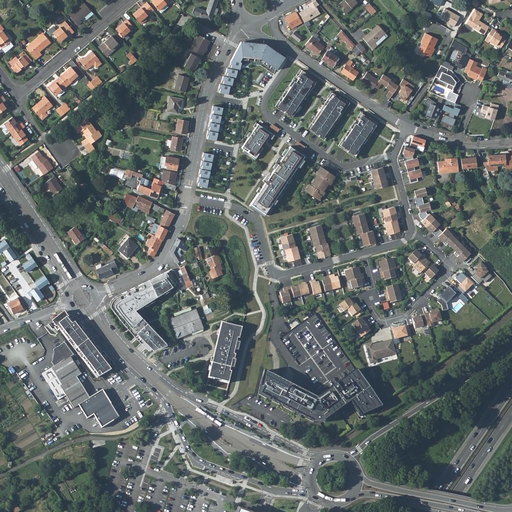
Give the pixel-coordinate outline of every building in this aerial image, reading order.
[(168,1),(167,0),(153,0),(150,2),(158,11),(169,1),(168,1)] [(196,8),(194,14),(195,15),(211,20),(213,14),(214,14),(216,9),(215,8),(217,0),(210,0),(208,5),(206,11),(196,8)] [(343,0),(338,5),(345,13),(360,0),(343,0)] [(148,6),(146,3),(138,10),(138,11),(132,16),(140,26),(143,22),(141,20),(152,11),(148,6)] [(90,12),(83,4),(72,13),(71,11),(68,14),(77,25),(80,23),(79,21),(90,12)] [(369,4),(365,8),(369,13),(374,9),(369,4)] [(459,16),(445,9),(440,17),(455,25),(459,16)] [(466,24),(484,35),(489,26),(479,20),(482,14),(475,9),(466,24)] [(295,12),(285,17),(292,28),(301,23),(295,12)] [(319,24),(321,26),(329,16),(327,14),(325,16),(325,17),(319,24)] [(57,26),(50,33),(57,41),(64,35),(65,36),(71,31),(62,20),(59,23),(60,24),(57,26)] [(123,25),(115,31),(122,39),(127,35),(126,34),(133,29),(126,20),(122,24),(123,25)] [(377,45),(374,43),(385,33),(377,24),(363,38),(373,49),(377,45)] [(0,27),(0,48),(1,50),(9,43),(1,32),(3,31),(0,27)] [(492,28),(485,41),(488,43),(489,41),(496,45),(496,44),(501,47),(506,39),(499,35),(500,33),(492,28)] [(295,32),(291,36),(298,42),(302,38),(295,32)] [(422,42),(418,50),(426,54),(428,53),(432,55),(434,51),(432,50),(438,38),(425,32),(421,41),(422,42)] [(315,33),(305,44),(317,55),(324,47),(318,42),(320,40),(317,37),(318,35),(315,33)] [(344,33),(341,35),(345,40),(353,48),(355,45),(344,33)] [(385,33),(374,43),(377,45),(387,36),(385,33)] [(42,35),(28,47),(37,59),(41,56),(38,53),(42,50),(42,49),(49,43),(42,35)] [(198,35),(190,49),(202,56),(210,41),(198,35)] [(108,55),(107,53),(117,45),(110,37),(97,49),(105,58),(108,55)] [(454,40),(450,47),(465,54),(467,49),(454,40)] [(220,93),(228,94),(230,86),(232,86),(234,78),(236,78),(237,70),(240,71),(241,62),(240,62),(242,57),(261,59),(277,70),(285,57),(269,46),(240,44),(231,60),(230,63),(232,63),(231,69),(227,68),(226,71),(228,71),(227,77),(223,76),(222,79),(224,79),(223,85),(219,84),(219,87),(221,87),(220,93)] [(117,45),(107,53),(108,55),(118,47),(117,45)] [(327,50),(321,59),(332,66),(338,58),(336,57),(337,56),(335,54),(334,55),(327,50)] [(81,59),(78,62),(86,71),(98,61),(91,53),(87,57),(86,57),(82,60),(81,59)] [(191,54),(184,67),(193,72),(200,59),(191,54)] [(15,59),(8,64),(11,68),(10,69),(15,75),(20,71),(19,70),(22,68),(23,69),(30,63),(24,55),(17,61),(15,59)] [(469,59),(464,71),(467,73),(467,74),(468,76),(473,78),(475,77),(482,81),(487,69),(482,67),(481,69),(475,66),(475,65),(476,65),(477,62),(469,59)] [(349,60),(341,72),(352,80),(358,72),(349,66),(352,62),(349,60)] [(448,69),(441,66),(435,77),(444,81),(444,82),(448,84),(446,88),(452,91),(455,83),(455,82),(452,78),(450,76),(446,74),(448,69)] [(69,69),(58,79),(65,87),(77,78),(69,69)] [(300,69),(275,106),(280,110),(281,108),(286,111),(284,113),(292,118),(310,90),(312,86),(314,87),(318,81),(300,69)] [(511,74),(500,70),(497,77),(502,79),(503,80),(511,83),(511,74)] [(361,81),(374,89),(374,87),(379,80),(367,72),(361,81)] [(379,80),(374,87),(378,90),(381,85),(386,88),(390,81),(391,80),(384,74),(379,80)] [(178,75),(174,89),(185,92),(186,87),(186,86),(188,77),(178,75)] [(54,97),(55,96),(61,91),(65,87),(58,79),(47,88),(54,97)] [(398,86),(395,90),(401,94),(399,98),(405,101),(414,87),(403,79),(398,86)] [(398,86),(390,81),(386,88),(385,88),(389,92),(386,96),(390,98),(395,90),(398,86)] [(94,89),(89,84),(85,87),(90,92),(94,89)] [(319,136),(324,140),(350,103),(332,90),(327,97),(329,98),(326,102),(326,101),(307,128),(314,133),(316,132),(320,134),(319,136)] [(449,91),(446,99),(447,100),(455,103),(458,95),(449,91)] [(170,96),(166,111),(178,113),(179,107),(181,108),(183,99),(170,96)] [(437,112),(441,114),(442,110),(443,108),(436,105),(437,103),(428,97),(425,103),(430,107),(426,116),(434,120),(435,117),(437,112)] [(41,121),(45,117),(45,115),(43,113),(51,107),(43,98),(40,100),(41,101),(30,110),(41,121)] [(455,103),(447,100),(444,105),(453,109),(454,107),(456,103),(455,103)] [(486,119),(494,121),(499,106),(491,103),(489,107),(483,105),(481,113),(487,115),(486,119)] [(63,104),(60,106),(66,113),(69,110),(63,104)] [(216,141),(223,107),(213,105),(212,108),(214,108),(213,114),(211,114),(210,116),(212,117),(211,122),(209,122),(209,125),(210,125),(209,131),(208,130),(207,133),(209,133),(208,139),(216,141)] [(460,109),(454,107),(453,109),(444,105),(443,108),(442,110),(450,113),(448,116),(444,115),(442,121),(453,126),(456,119),(452,118),(454,115),(457,116),(460,109)] [(60,106),(58,109),(63,115),(66,113),(60,106)] [(58,109),(54,111),(60,118),(63,115),(58,109)] [(361,111),(338,145),(355,157),(378,122),(361,111)] [(3,125),(9,134),(21,125),(19,122),(16,124),(12,120),(11,119),(3,125)] [(84,123),(82,120),(78,123),(79,125),(73,129),(77,134),(80,132),(85,139),(80,143),(85,150),(91,146),(90,144),(101,137),(97,131),(95,132),(87,121),(84,123)] [(178,120),(176,132),(186,134),(188,122),(178,120)] [(272,134),(258,124),(241,148),(256,158),(263,148),(266,145),(265,144),(272,134)] [(21,125),(9,134),(19,146),(27,140),(20,131),(24,128),(21,125)] [(279,130),(271,125),(268,128),(276,134),(279,130)] [(426,139),(413,135),(409,146),(415,148),(416,149),(418,144),(423,146),(426,139)] [(173,137),(170,149),(180,151),(183,139),(173,137)] [(305,148),(297,142),(294,146),(302,152),(305,148)] [(413,154),(415,148),(409,146),(405,145),(403,152),(405,161),(413,158),(412,154),(413,154)] [(268,216),(308,158),(290,146),(280,160),(278,159),(275,162),(278,164),(267,179),(265,177),(263,181),(265,182),(250,204),(268,216)] [(30,157),(32,161),(37,167),(42,175),(52,168),(45,159),(44,160),(38,152),(30,157)] [(198,186),(207,188),(214,154),(203,152),(203,155),(204,155),(203,161),(202,161),(201,163),(203,164),(202,169),(200,169),(199,172),(201,172),(200,178),(198,177),(198,180),(199,180),(198,186)] [(505,158),(505,155),(487,155),(488,162),(482,162),(484,166),(486,170),(493,170),(493,165),(496,165),(505,165),(505,158)] [(162,156),(160,165),(167,167),(167,168),(176,170),(179,158),(166,156),(166,157),(162,156)] [(419,164),(417,157),(413,158),(405,161),(408,172),(415,170),(414,166),(419,164)] [(447,160),(437,161),(438,171),(452,170),(452,172),(458,171),(456,157),(451,158),(447,158),(447,160)] [(476,157),(461,159),(462,168),(462,169),(466,168),(477,167),(476,157)] [(335,176),(321,166),(317,173),(318,174),(311,185),(309,183),(305,190),(318,199),(321,195),(322,196),(325,192),(323,191),(328,183),(330,185),(333,181),(331,180),(335,176)] [(388,185),(383,167),(371,170),(376,189),(388,185)] [(124,172),(111,168),(109,175),(122,179),(124,172)] [(422,175),(420,168),(415,170),(408,172),(410,183),(418,181),(417,177),(422,175)] [(129,170),(127,177),(131,178),(132,174),(142,177),(143,175),(129,170)] [(164,170),(161,180),(164,182),(175,185),(177,173),(176,173),(164,170)] [(54,176),(44,183),(53,194),(61,189),(55,180),(56,180),(54,176)] [(142,178),(137,190),(140,192),(149,195),(149,193),(153,182),(142,178)] [(149,193),(149,195),(157,198),(159,192),(160,187),(162,187),(164,183),(166,184),(166,186),(175,189),(176,186),(175,185),(164,182),(161,180),(154,178),(153,182),(149,193)] [(83,194),(90,184),(82,179),(76,189),(83,194)] [(414,196),(416,202),(423,200),(422,196),(427,195),(425,188),(418,190),(414,191),(416,196),(414,196)] [(108,202),(111,198),(100,192),(98,195),(108,202)] [(127,193),(122,203),(127,205),(132,196),(127,193)] [(134,202),(129,206),(132,208),(132,209),(136,211),(137,211),(138,208),(149,214),(149,213),(149,209),(152,203),(138,195),(137,198),(135,202),(134,202)] [(132,196),(127,205),(129,206),(134,202),(135,202),(137,198),(132,196)] [(424,204),(423,200),(416,202),(417,208),(419,207),(420,212),(426,211),(431,209),(429,202),(424,204)] [(152,203),(149,209),(151,209),(152,208),(158,211),(158,210),(163,212),(164,209),(152,203)] [(397,219),(394,207),(382,210),(385,222),(384,222),(387,234),(399,231),(396,219),(397,219)] [(167,210),(161,221),(162,222),(160,226),(168,229),(169,226),(171,222),(175,214),(167,210)] [(361,214),(361,211),(353,213),(354,216),(352,216),(357,234),(360,233),(363,246),(376,242),(372,230),(369,231),(364,213),(361,214)] [(421,221),(426,227),(435,219),(429,213),(428,214),(426,213),(426,211),(420,212),(419,213),(420,217),(423,220),(421,221)] [(111,212),(108,217),(119,223),(121,217),(111,212)] [(434,235),(440,229),(437,227),(440,224),(435,219),(426,227),(432,232),(434,235)] [(319,225),(318,223),(310,225),(311,227),(309,228),(314,246),(315,246),(318,258),(330,255),(327,242),(326,243),(321,225),(319,225)] [(76,226),(68,232),(76,244),(84,238),(76,226)] [(443,242),(452,234),(446,228),(442,232),(440,229),(434,235),(438,239),(439,238),(443,242)] [(153,229),(152,233),(155,234),(160,238),(163,240),(165,236),(155,230),(153,229)] [(452,247),(458,241),(454,237),(456,235),(453,232),(452,234),(443,242),(446,245),(448,243),(452,247)] [(155,234),(152,233),(146,245),(150,247),(149,250),(148,250),(149,252),(149,254),(154,257),(163,240),(160,238),(155,234)] [(295,246),(292,234),(280,237),(283,249),(284,249),(288,261),(300,258),(296,246),(295,246)] [(170,252),(175,260),(180,257),(177,251),(179,247),(185,250),(188,244),(187,244),(177,237),(175,242),(170,252)] [(129,238),(119,250),(120,251),(128,258),(133,251),(138,245),(129,238)] [(462,245),(458,241),(452,247),(456,251),(454,253),(457,256),(465,248),(467,246),(464,243),(462,245)] [(199,246),(194,248),(197,258),(202,257),(199,246)] [(471,253),(465,248),(457,256),(462,262),(463,261),(466,264),(471,258),(468,256),(471,253)] [(419,253),(416,250),(408,258),(414,264),(423,254),(421,251),(419,253)] [(426,256),(423,254),(414,264),(412,266),(420,274),(430,263),(425,258),(426,256)] [(208,269),(209,271),(210,271),(213,278),(223,274),(221,269),(219,265),(220,264),(216,255),(206,259),(208,264),(209,263),(211,268),(208,269)] [(393,258),(379,262),(381,269),(379,270),(380,273),(394,270),(396,269),(393,258)] [(110,264),(96,269),(97,271),(100,279),(113,274),(112,271),(118,269),(114,259),(108,261),(110,264)] [(289,268),(302,265),(300,259),(288,262),(289,268)] [(437,266),(435,263),(425,274),(431,279),(439,271),(435,268),(437,266)] [(480,263),(475,268),(477,271),(474,274),(481,282),(483,280),(485,282),(492,276),(486,270),(487,269),(480,263)] [(193,285),(191,280),(190,281),(184,266),(180,267),(181,269),(178,270),(180,275),(182,274),(187,288),(193,285)] [(364,278),(363,274),(361,275),(359,268),(345,271),(348,282),(350,281),(364,278)] [(135,310),(178,283),(178,281),(178,279),(178,277),(176,272),(175,271),(174,270),(173,269),(171,269),(116,296),(114,298),(112,299),(110,302),(110,303),(111,308),(118,318),(123,324),(130,332),(133,335),(138,341),(146,348),(148,350),(152,348),(153,349),(170,343),(160,318),(147,323),(135,310)] [(394,270),(380,273),(381,277),(384,276),(385,280),(396,277),(394,270)] [(461,273),(455,279),(460,284),(459,287),(465,293),(473,285),(461,273)] [(333,278),(332,275),(329,276),(333,290),(340,287),(338,277),(333,278)] [(329,276),(325,277),(326,280),(322,281),(325,292),(333,290),(329,276)] [(38,277),(34,279),(38,285),(37,286),(38,287),(43,284),(38,277)] [(364,281),(364,278),(350,281),(352,289),(363,286),(362,282),(364,281)] [(310,281),(313,295),(321,293),(318,282),(314,283),(313,280),(310,281)] [(306,284),(299,286),(301,296),(309,294),(306,284)] [(386,296),(399,292),(397,284),(386,287),(387,292),(385,292),(386,296)] [(451,285),(439,297),(447,304),(452,299),(454,300),(460,294),(451,285)] [(301,296),(299,286),(291,288),(294,298),(301,296)] [(280,292),(283,303),(291,301),(287,287),(283,288),(284,291),(280,292)] [(25,289),(17,293),(17,294),(19,296),(19,297),(28,292),(25,289)] [(28,292),(19,297),(25,307),(34,302),(34,303),(37,301),(35,297),(31,290),(28,292)] [(43,292),(35,297),(37,301),(39,304),(47,299),(43,292)] [(401,300),(399,292),(386,296),(387,300),(389,299),(391,303),(401,300)] [(17,298),(8,302),(14,313),(23,308),(17,298)] [(347,309),(356,303),(353,300),(351,302),(349,298),(339,305),(344,311),(347,309)] [(360,310),(356,303),(347,309),(352,316),(360,310)] [(175,316),(169,318),(177,339),(204,328),(196,308),(192,310),(175,316)] [(427,325),(428,327),(434,326),(433,323),(442,320),(438,309),(430,311),(431,313),(429,314),(429,313),(424,314),(427,325)] [(53,321),(54,322),(64,314),(72,325),(73,324),(64,312),(53,321)] [(95,371),(99,377),(111,370),(108,367),(110,365),(80,327),(78,328),(77,326),(74,323),(73,324),(72,325),(64,314),(54,322),(69,341),(70,340),(84,357),(82,359),(93,373),(95,371)] [(427,325),(424,314),(420,315),(421,316),(412,319),(415,328),(427,325)] [(359,319),(352,324),(357,331),(366,324),(364,321),(361,323),(359,319)] [(222,323),(207,385),(227,390),(242,328),(222,323)] [(357,331),(361,337),(368,333),(366,329),(368,327),(366,324),(357,331)] [(404,326),(392,330),(395,339),(399,338),(398,337),(403,336),(403,337),(410,335),(410,331),(406,332),(404,326)] [(70,340),(69,341),(82,359),(84,357),(70,340)] [(365,346),(370,364),(377,362),(377,360),(396,355),(392,340),(373,345),(372,343),(365,346)] [(55,365),(42,373),(57,399),(65,395),(73,408),(89,398),(76,377),(81,374),(71,356),(74,354),(72,352),(67,345),(64,342),(54,349),(55,353),(55,356),(54,358),(52,361),(55,365)] [(324,420),(345,405),(350,402),(361,417),(382,407),(356,370),(336,384),(317,398),(264,371),(259,393),(313,421),(324,420)] [(118,418),(103,392),(78,407),(86,420),(93,416),(101,428),(118,418)]
